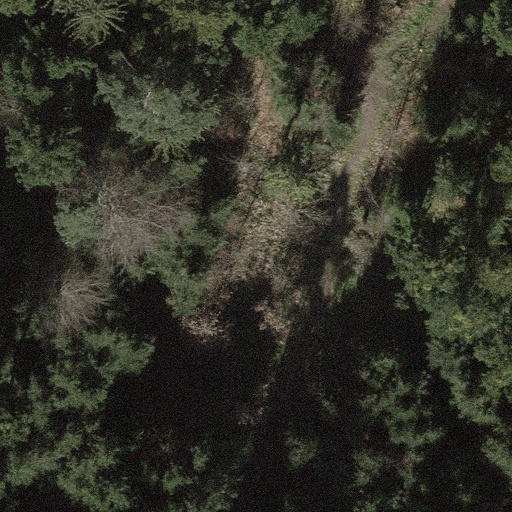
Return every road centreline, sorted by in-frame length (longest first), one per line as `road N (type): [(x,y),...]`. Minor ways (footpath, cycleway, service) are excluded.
road 1 (track): [(333,0),(354,28),(320,405),(245,511)]
road 2 (track): [(381,0),(511,56)]
